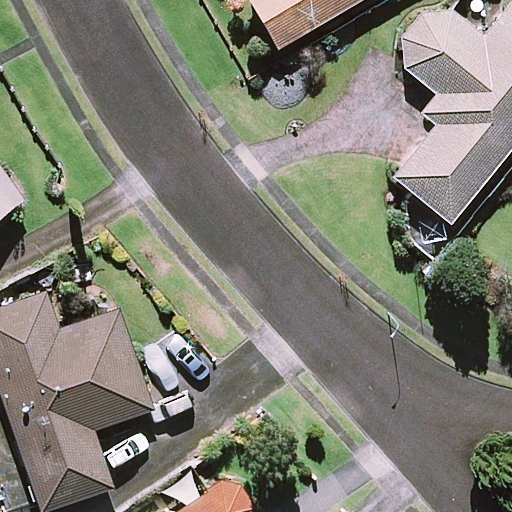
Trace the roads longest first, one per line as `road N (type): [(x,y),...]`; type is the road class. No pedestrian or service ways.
road 1 (residential): [(383,382),(217,214),(82,0)]
road 2 (residential): [(383,382),(511,413)]
